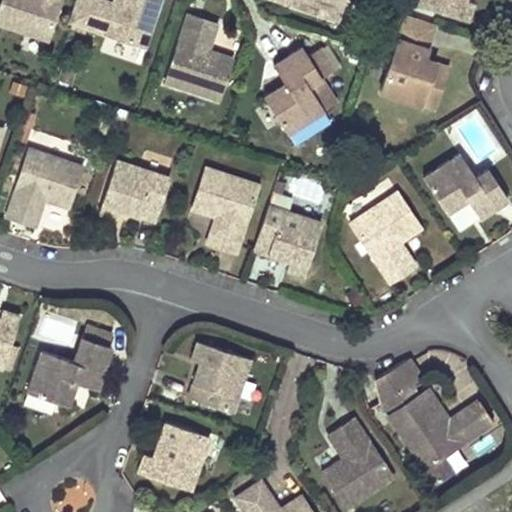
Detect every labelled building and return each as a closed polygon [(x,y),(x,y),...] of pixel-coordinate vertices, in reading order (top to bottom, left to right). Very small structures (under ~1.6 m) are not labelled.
[(0,0),(0,21),(45,36),(57,0),(0,0)] [(108,0),(109,0),(107,0),(73,0),(67,19),(141,44),(155,0),(108,0)] [(340,0),(285,0),(335,16),(340,0)] [(470,0),(415,0),(465,17),(470,0)] [(208,46),(217,21),(187,11),(164,79),(217,97),(231,54),(208,46)] [(443,64),(421,57),(433,23),(403,12),(377,88),(429,106),(443,64)] [(279,133),(333,98),(317,74),(331,65),(318,45),(308,51),(302,42),(265,66),(277,84),(256,98),(279,133)] [(64,204),(71,182),(78,161),(26,143),(3,211),(33,221),(41,196),(64,204)] [(511,187),(511,183),(505,173),(497,160),(475,175),(456,147),(420,171),(445,207),(465,193),(477,211),(511,187)] [(113,155),(95,208),(114,215),(117,205),(152,217),(168,174),(113,155)] [(204,163),(197,184),(189,204),(211,212),(203,238),(232,248),(255,181),(204,163)] [(413,261),(406,250),(398,238),(417,225),(393,188),(347,218),(387,279),(413,261)] [(265,203),(250,245),(286,257),(282,267),(300,273),(318,221),(265,203)] [(347,291),(342,303),(352,309),(358,296),(347,291)] [(0,356),(15,312),(0,306),(0,356)] [(40,349),(26,390),(66,403),(73,380),(95,387),(109,345),(105,344),(109,332),(83,323),(71,360),(40,349)] [(244,354),(218,345),(191,337),(186,355),(196,359),(185,394),(227,407),(244,354)] [(377,398),(417,375),(405,354),(392,363),(372,376),(377,398)] [(424,386),(389,410),(397,422),(393,424),(422,466),(490,420),(474,397),(440,420),(434,411),(439,408),(424,386)] [(321,470),(333,489),(346,507),(392,476),(352,416),(325,434),(340,457),(321,470)] [(206,433),(184,426),(162,418),(150,455),(142,452),(136,471),(188,488),(206,433)] [(457,447),(444,455),(453,472),(467,464),(457,447)] [(311,511),(299,492),(278,506),(259,477),(233,494),(244,511),(311,511)]
